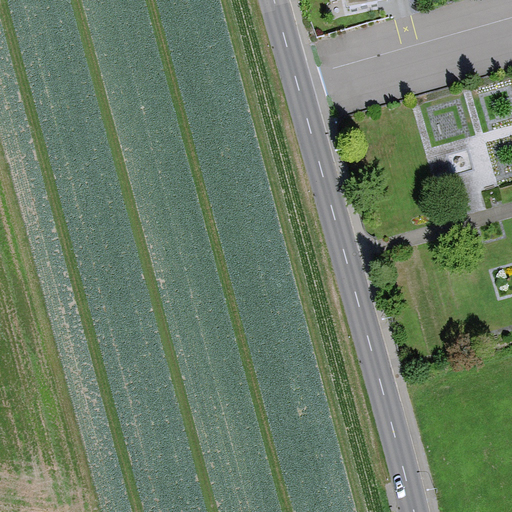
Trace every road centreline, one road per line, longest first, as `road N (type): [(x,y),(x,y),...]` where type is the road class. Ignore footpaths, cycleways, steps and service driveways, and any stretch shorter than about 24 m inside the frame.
road 1 (tertiary): [(274,0),(415,511)]
road 2 (unknown): [(511,363),(384,398)]
